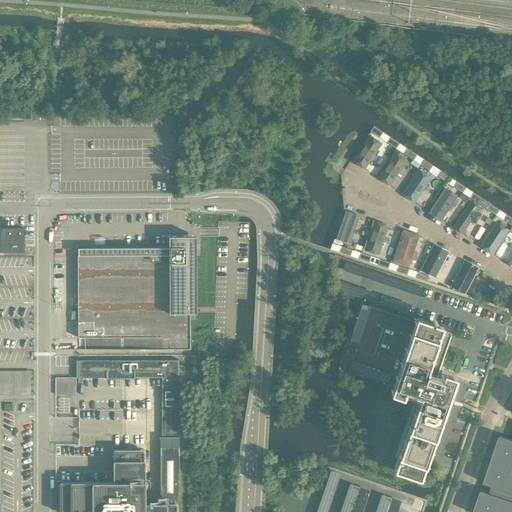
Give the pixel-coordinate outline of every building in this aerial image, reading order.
[(373,127),(370,132),(379,138),(382,133),(373,127)] [(384,143),(370,135),(352,161),(365,170),(384,143)] [(390,138),(386,143),(395,149),(399,144),(390,138)] [(406,149),(403,154),(412,160),(415,155),(406,149)] [(391,187),(409,160),(396,151),(378,178),(391,187)] [(423,160),(420,165),(429,171),(432,166),(423,160)] [(433,177),(420,169),(403,195),(415,204),(433,177)] [(440,171),(439,171),(436,176),(445,182),(449,178),(440,171)] [(456,182),(456,183),(453,187),(462,194),(465,189),(456,182)] [(460,195),(448,187),(429,214),(442,222),(460,195)] [(473,194),(469,198),(479,205),(482,200),(473,194)] [(484,211),(471,202),(453,228),(464,235),(472,220),(477,223),(484,211)] [(489,205),(486,210),(495,216),(499,211),(489,205)] [(361,216),(347,212),(337,237),(352,242),(361,216)] [(511,219),(506,216),(503,221),(511,227),(511,226),(511,219)] [(389,226),(374,221),(363,250),(379,255),(389,226)] [(508,231),(499,226),(484,248),(493,253),(508,231)] [(0,252),(24,253),(24,228),(0,228),(0,252)] [(420,235),(403,230),(392,261),(410,267),(420,235)] [(78,248),(78,255),(78,350),(190,349),(190,313),(197,313),(197,310),(196,236),(169,237),(169,247),(78,248)] [(432,243),(418,269),(434,277),(448,251),(432,243)] [(339,253),(350,256),(352,251),(341,247),(339,253)] [(358,259),(369,263),(369,262),(371,257),(360,253),(358,259)] [(458,257),(445,283),(464,293),(477,266),(458,257)] [(377,265),(388,269),(390,263),(379,260),(377,265)] [(408,270),(398,266),(396,272),(407,275),(408,270)] [(415,278),(426,282),(427,276),(417,273),(415,278)] [(414,320),(361,302),(338,368),(391,387),(388,397),(401,401),(403,394),(418,400),(406,434),(397,461),(392,474),(420,484),(425,471),(434,444),(455,381),(443,377),(437,375),(451,333),(440,329),(414,320)] [(76,360),(76,378),(78,378),(78,382),(82,382),(82,378),(106,378),(106,379),(135,379),(135,378),(161,378),(161,437),(161,449),(160,498),(159,498),(156,498),(156,502),(148,503),(148,505),(144,505),(144,486),(145,465),(145,452),(145,451),(144,450),(143,450),(114,451),(113,451),(112,452),(112,453),(112,465),(112,483),(92,482),(72,483),(62,483),(60,483),(59,483),(58,484),(58,485),(58,511),(177,511),(178,506),(177,505),(176,504),(175,504),(175,501),(179,501),(179,448),(179,437),(179,360),(76,360)] [(511,511),(511,440),(500,436),(484,484),(492,487),(489,493),(481,491),(473,511),(511,511)]
